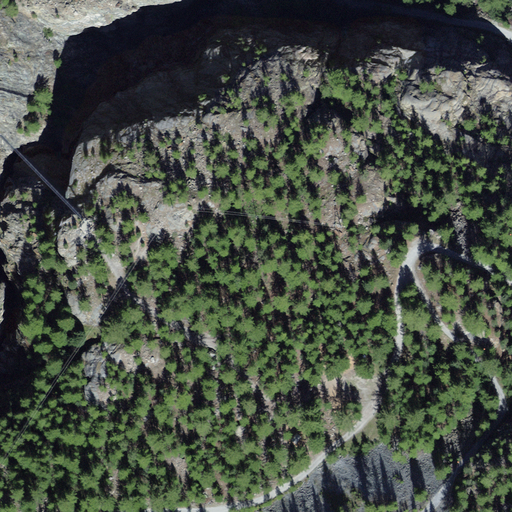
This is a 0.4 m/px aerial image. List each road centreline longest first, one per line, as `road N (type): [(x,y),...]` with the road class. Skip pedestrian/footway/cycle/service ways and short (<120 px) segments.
road 1 (track): [(315,462),(361,421),(377,394),(398,333),(406,268)]
road 2 (track): [(511,36),(497,26),(354,0)]
road 3 (track): [(171,511),(253,502),(315,462)]
road 4 (track): [(406,268),(421,248),(437,248),(511,281)]
